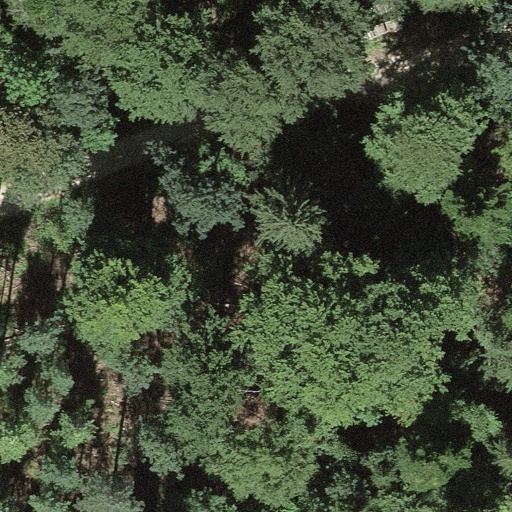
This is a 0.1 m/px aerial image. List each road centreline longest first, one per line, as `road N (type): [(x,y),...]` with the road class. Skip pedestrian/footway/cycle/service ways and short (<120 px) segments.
road 1 (track): [(511,35),(330,82),(0,207)]
road 2 (track): [(330,82),(414,102),(511,146)]
